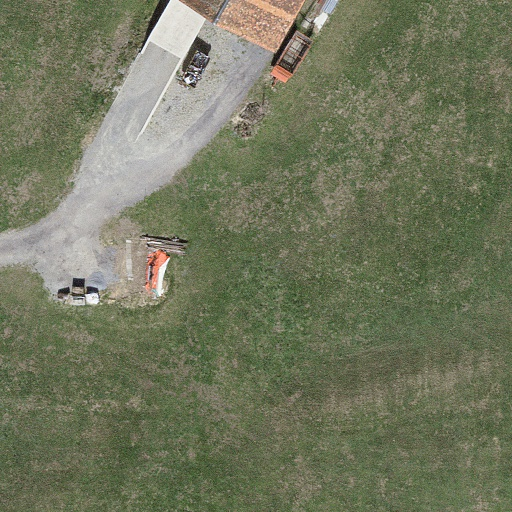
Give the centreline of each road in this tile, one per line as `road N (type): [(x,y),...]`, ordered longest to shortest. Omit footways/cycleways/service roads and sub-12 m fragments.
road 1 (track): [(0,255),(101,202),(165,48)]
road 2 (track): [(101,202),(160,181),(261,67)]
